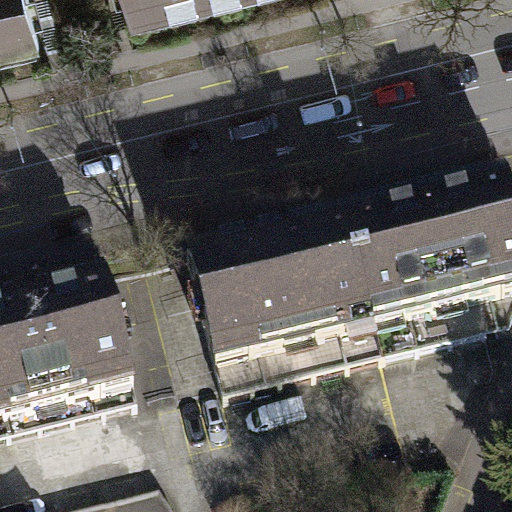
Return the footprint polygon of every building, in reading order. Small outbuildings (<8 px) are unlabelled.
[(29,0),(0,0),(0,49),(39,40),(29,0)] [(127,0),(131,13),(184,0),(127,0)] [(511,213),(503,180),(344,220),(381,367),(509,335),(511,328),(511,213)] [(344,220),(186,260),(222,405),(381,367),(344,220)] [(102,284),(0,308),(0,445),(133,413),(102,284)]
